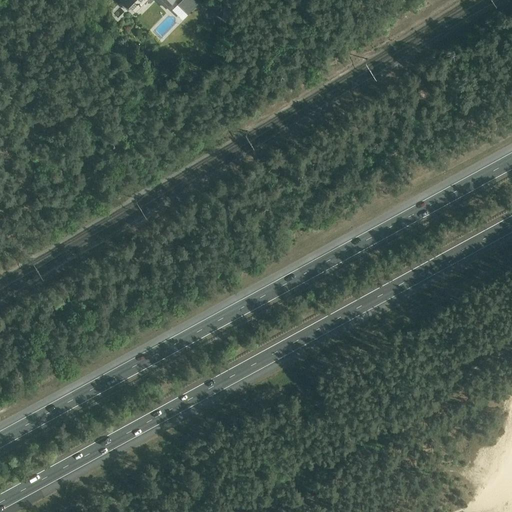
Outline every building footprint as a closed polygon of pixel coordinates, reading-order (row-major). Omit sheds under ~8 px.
[(103,9),(113,16),(119,7),(109,0),(103,9)] [(128,8),(130,6),(135,11),(146,0),(147,0),(150,3),(153,0),(158,0),(166,7),(173,0),(124,0),(125,1),(123,3),(123,5),(126,8),(128,8)] [(181,0),(180,0),(177,4),(188,14),(192,10),(181,0)] [(230,0),(222,0),(223,17),(231,17),(230,0)] [(174,19),(177,14),(171,9),(167,13),(174,19)] [(87,451),(76,455),(77,460),(88,456),(87,451)]
